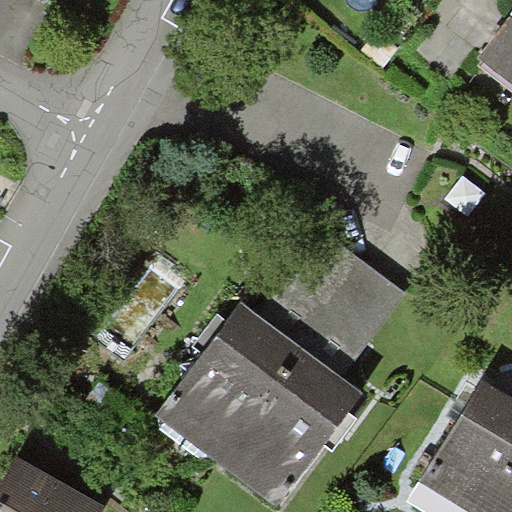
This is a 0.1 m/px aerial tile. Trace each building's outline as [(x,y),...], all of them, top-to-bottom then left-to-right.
[(511,14),(474,66),(511,94),(511,14)] [(258,320),(343,383),(407,295),(321,234),(258,320)] [(343,383),(258,320),(243,309),(157,422),(275,511),(278,511),(364,399),(343,383)] [(511,511),(511,402),(505,399),(483,386),(424,491),(460,511),(511,511)] [(102,511),(31,472),(18,465),(0,498),(0,511),(102,511)]
